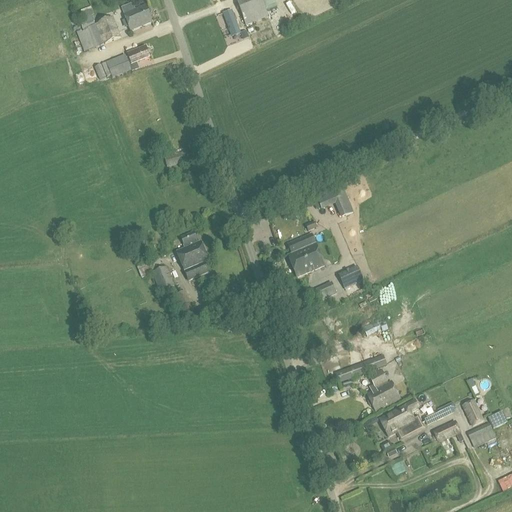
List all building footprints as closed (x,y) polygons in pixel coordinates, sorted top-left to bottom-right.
[(146,6),(124,15),(130,32),(153,23),(146,6)] [(239,32),(231,10),(223,13),(232,35),(239,32)] [(105,44),(97,25),(95,26),(93,19),(80,24),(83,32),(82,32),(89,51),(105,44)] [(107,21),(104,22),(97,25),(105,44),(121,38),(113,19),(107,21)] [(146,47),(127,54),(131,65),(150,57),(146,47)] [(125,55),(106,63),(112,78),(131,70),(125,55)] [(99,81),(106,77),(101,65),(94,68),(99,81)] [(157,146),(151,148),(154,156),(160,154),(157,146)] [(185,149),(163,155),(167,167),(188,161),(185,149)] [(320,211),(334,205),(339,219),(353,213),(341,185),(314,196),(320,211)] [(314,222),(306,226),(308,232),(317,228),(314,222)] [(181,238),(184,245),(183,246),(184,249),(176,252),(188,281),(208,273),(204,263),(208,262),(200,242),(197,243),(196,240),(193,233),(181,238)] [(324,267),(311,236),(288,245),(291,255),(287,256),(296,278),(324,267)] [(161,241),(155,243),(158,250),(164,248),(161,241)] [(161,292),(149,264),(82,292),(93,321),(161,292)] [(345,291),(364,282),(357,267),(338,276),(345,291)] [(210,282),(201,286),(205,296),(215,292),(210,282)] [(320,303),(336,296),(331,284),(315,292),(320,303)] [(210,312),(199,315),(202,326),(214,322),(210,312)] [(370,325),(362,328),(366,339),(388,330),(383,321),(370,326),(370,325)] [(352,368),(335,374),(339,385),(352,380),(386,366),(382,356),(371,360),(352,368)] [(386,379),(381,371),(369,377),(374,388),(370,390),(372,392),(366,395),(375,413),(400,400),(391,382),(388,383),(386,379)] [(397,433),(415,424),(409,412),(418,408),(415,401),(392,413),(398,423),(395,425),(396,426),(394,427),(397,433)] [(472,429),(485,423),(475,401),(462,407),(472,429)] [(453,414),(455,409),(453,403),(437,411),(439,413),(424,420),(427,426),(453,414)] [(502,412),(488,419),(493,430),(508,423),(502,412)] [(392,413),(379,420),(388,438),(397,433),(394,427),(396,426),(395,425),(398,423),(392,413)] [(455,422),(433,432),(438,443),(460,432),(455,422)] [(467,434),(474,449),(493,440),(490,432),(492,431),(489,424),(467,434)] [(460,443),(464,441),(461,433),(456,435),(460,443)]
